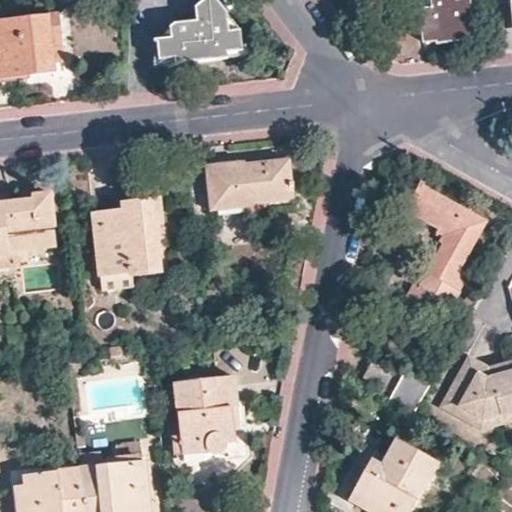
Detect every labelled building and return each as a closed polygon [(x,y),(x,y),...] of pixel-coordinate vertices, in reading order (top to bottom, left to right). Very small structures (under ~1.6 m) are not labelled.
[(243,57),(239,31),(227,31),(226,13),(218,3),(216,0),(206,0),(169,28),(171,43),(156,45),(156,46),(156,47),(158,68),(201,64),(241,60),(241,59),(242,58),(243,57)] [(473,37),(469,0),(430,0),(432,10),(420,12),(424,43),(441,41),(473,37)] [(62,60),(58,16),(0,22),(0,79),(41,75),(54,74),(53,61),(62,60)] [(293,195),(288,161),(266,164),(266,161),(250,163),(204,168),(210,214),(237,211),(249,210),(248,202),(291,197),(292,196),(293,196),(293,195)] [(459,272),(484,225),(483,224),(482,223),(419,186),(403,210),(437,229),(435,232),(445,238),(440,247),(443,248),(436,260),(426,276),(428,278),(420,291),(451,309),(455,302),(453,301),(467,277),(459,272)] [(0,254),(9,254),(9,252),(57,246),(50,194),(30,196),(31,200),(19,202),(9,203),(8,196),(0,197),(0,254)] [(160,272),(156,225),(160,224),(157,200),(133,202),(122,203),(122,211),(92,215),(99,273),(100,274),(101,274),(102,275),(103,275),(131,272),(131,276),(160,272)] [(502,415),(489,366),(468,354),(438,407),(452,415),(457,406),(483,420),(502,415)] [(511,359),(496,364),(489,366),(502,415),(511,412),(511,359)] [(385,389),(393,375),(374,364),(370,371),(366,379),(385,389)] [(82,367),(68,368),(69,378),(83,376),(82,367)] [(386,402),(413,416),(431,384),(405,370),(386,402)] [(235,450),(230,411),(237,410),(233,375),(174,381),(183,457),(210,454),(212,456),(216,458),(219,458),(223,457),(225,449),(235,450)] [(502,415),(483,420),(457,406),(452,415),(481,431),(505,425),(502,415)] [(237,410),(230,411),(235,450),(225,449),(223,457),(244,454),(241,434),(237,410)] [(511,422),(511,412),(502,415),(505,425),(511,422)] [(369,511),(411,511),(437,464),(396,442),(388,457),(375,451),(353,492),(348,500),(369,511)] [(79,471),(83,511),(149,511),(144,465),(79,471)] [(83,511),(79,471),(24,477),(25,487),(14,488),(16,511),(83,511)]
